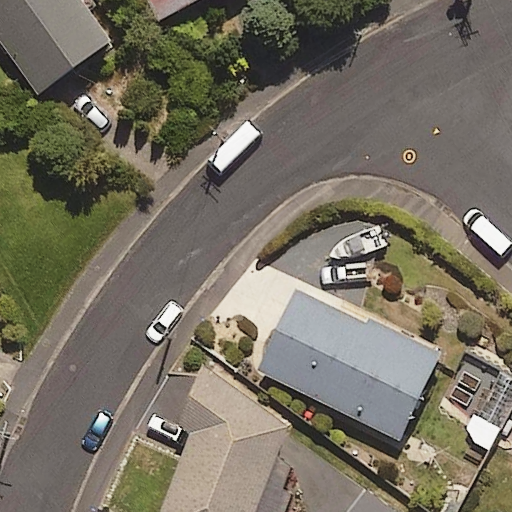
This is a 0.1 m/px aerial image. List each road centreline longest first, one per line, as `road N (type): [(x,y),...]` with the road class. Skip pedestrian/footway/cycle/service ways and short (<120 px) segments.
road 1 (residential): [(28,511),(76,397),(187,238),(325,112),(413,57)]
road 2 (residential): [(413,57),(448,122),(511,199)]
